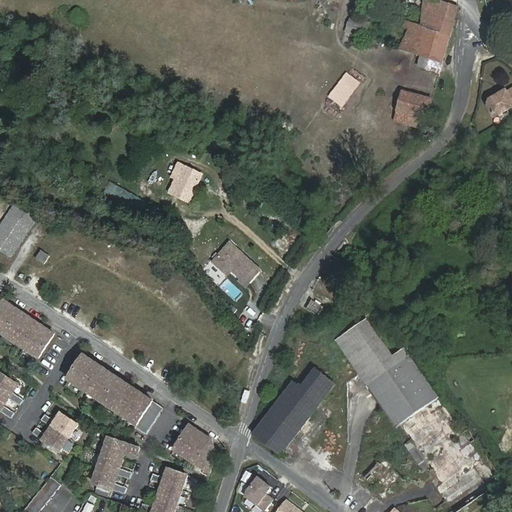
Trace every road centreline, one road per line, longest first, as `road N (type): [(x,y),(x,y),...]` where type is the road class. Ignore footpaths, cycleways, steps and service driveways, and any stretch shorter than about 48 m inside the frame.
road 1 (residential): [(241,441),(303,286),(346,225),(446,137),(464,93),(468,28)]
road 2 (residential): [(0,278),(241,441)]
road 3 (residential): [(241,441),(340,511)]
